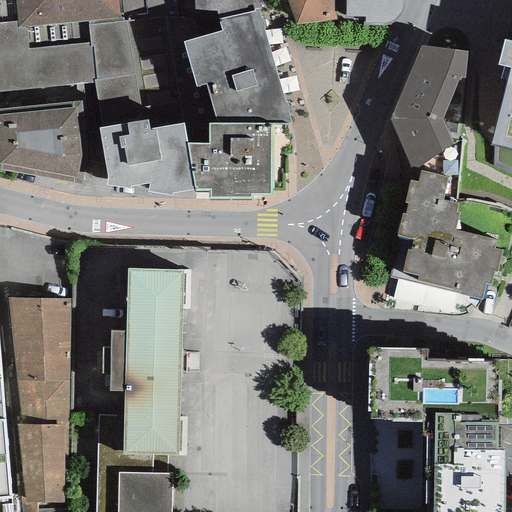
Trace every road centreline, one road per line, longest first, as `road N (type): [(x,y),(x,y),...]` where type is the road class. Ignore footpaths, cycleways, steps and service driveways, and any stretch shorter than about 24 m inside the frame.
road 1 (residential): [(0,196),(101,219),(331,225)]
road 2 (tertiary): [(331,225),(419,0)]
road 3 (tertiary): [(328,511),(329,319)]
road 4 (residential): [(511,346),(479,330),(329,319)]
